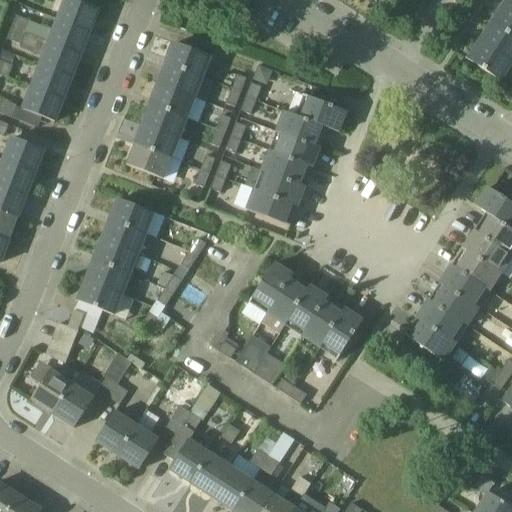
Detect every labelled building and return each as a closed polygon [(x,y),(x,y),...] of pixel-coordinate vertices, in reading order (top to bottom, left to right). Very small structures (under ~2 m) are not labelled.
[(65,0),(58,19),(90,32),(99,9),(74,0),(65,0)] [(493,24),(511,36),(511,10),(504,5),(493,24)] [(16,16),(12,28),(26,33),(30,21),(16,16)] [(58,19),(50,42),(82,54),(90,32),(58,19)] [(511,36),(493,24),(481,42),(511,62),(511,36)] [(44,56),(41,65),(73,77),(82,54),(50,42),(26,33),(12,28),(7,40),(21,45),(20,47),(44,56)] [(469,60),(501,81),(511,64),(511,62),(481,42),(469,60)] [(167,64),(203,78),(211,57),(175,43),(167,64)] [(0,58),(0,60),(12,65),(15,56),(2,52),(0,58)] [(0,75),(8,78),(12,67),(0,61),(0,75)] [(159,84),(195,98),(203,78),(167,64),(159,84)] [(41,65),(32,87),(64,100),(73,77),(41,65)] [(259,67),(253,80),(268,86),(273,72),(259,67)] [(237,76),(232,89),(241,93),(246,79),(237,76)] [(159,84),(151,105),(187,119),(195,98),(159,84)] [(246,97),(256,101),(261,88),(251,84),(246,97)] [(55,122),(64,100),(32,87),(23,110),(55,122)] [(241,93),(232,89),(226,105),(235,108),(241,93)] [(291,115),(328,129),(339,133),(347,112),(299,94),(291,115)] [(246,97),(240,112),(251,116),(256,101),(246,97)] [(0,105),(0,113),(11,118),(16,106),(2,100),(0,105)] [(151,105),(144,125),(179,139),(187,119),(151,105)] [(328,129),(291,115),(285,112),(277,133),(282,135),(282,134),(315,147),(315,146),(322,128),(328,130),(328,129)] [(221,116),(216,130),(225,133),(231,120),(221,116)] [(0,135),(4,138),(8,126),(0,122),(0,135)] [(230,137),(241,141),(246,128),(235,124),(230,137)] [(144,125),(136,146),(171,159),(179,139),(144,125)] [(210,145),(219,149),(225,133),(216,130),(210,145)] [(282,134),(282,135),(275,153),(275,154),(307,166),(307,167),(313,169),(321,148),(315,146),(315,147),(282,134)] [(225,151),(235,155),(241,141),(230,137),(225,151)] [(4,160),(36,173),(45,150),(13,138),(4,160)] [(136,146),(128,166),(163,180),(171,159),(136,146)] [(275,154),(275,153),(270,151),(262,172),(267,174),(268,173),(300,186),(300,185),(307,167),(307,166),(275,154)] [(209,174),(215,160),(206,156),(200,171),(209,174)] [(0,184),(27,196),(36,173),(4,160),(0,170),(0,184)] [(216,175),(226,179),(231,166),(221,162),(216,175)] [(209,174),(200,171),(194,185),(204,188),(209,174)] [(267,174),(260,192),(260,193),(292,205),(292,206),(298,208),(306,187),(300,185),(300,186),(268,173),(267,174)] [(221,194),(226,179),(216,175),(210,190),(221,194)] [(0,184),(0,211),(18,218),(27,196),(0,184)] [(476,207),(487,213),(511,230),(511,228),(511,226),(511,203),(489,188),(476,207)] [(260,192),(255,190),(247,211),(291,227),(291,226),(285,224),(292,206),(292,205),(260,193),(260,192)] [(119,200),(111,220),(146,234),(154,214),(119,200)] [(0,211),(0,237),(10,241),(18,218),(0,211)] [(491,217),(480,234),(480,235),(509,254),(508,254),(511,256),(511,230),(487,213),(486,214),(491,217)] [(146,234),(111,220),(103,240),(138,254),(146,234)] [(480,235),(480,234),(475,231),(463,249),(468,252),(497,271),(508,254),(509,254),(480,235)] [(10,241),(0,237),(0,263),(1,264),(10,241)] [(206,245),(198,239),(189,254),(197,259),(206,245)] [(138,254),(103,240),(95,261),(130,275),(138,254)] [(468,252),(457,269),(491,292),(502,274),(497,271),(468,252)] [(189,254),(185,259),(180,266),(188,272),(197,259),(189,254)] [(141,257),(136,268),(147,273),(151,262),(141,257)] [(130,275),(95,261),(87,281),(122,295),(130,275)] [(290,280),(291,281),(294,276),(275,264),(250,303),(251,303),(254,298),(271,309),(290,280)] [(440,284),(445,287),(479,309),(480,309),(485,312),(495,296),(490,292),(491,292),(457,269),(452,266),(440,284)] [(173,277),(166,288),(174,294),(181,282),(173,277)] [(307,291),(291,281),(290,280),(271,309),(262,323),(280,335),(289,321),(308,292),(307,291)] [(93,337),(103,311),(114,316),(122,295),(87,281),(79,302),(75,311),(84,315),(78,331),(93,337)] [(310,286),(307,291),(308,292),(289,321),(305,332),(306,332),(325,303),(325,304),(329,298),(310,286)] [(445,287),(434,304),(463,323),(468,327),(468,326),(479,309),(445,287)] [(166,288),(156,303),(165,308),(174,294),(166,288)] [(417,319),(422,322),(422,321),(451,340),(452,340),(457,343),(462,346),(472,329),(468,326),(468,327),(463,323),(434,304),(429,300),(417,319)] [(342,314),(325,304),(325,303),(306,332),(305,332),(302,337),(321,349),(324,344),(323,343),(342,314)] [(323,343),(324,344),(340,354),(337,359),(338,360),(363,321),(345,309),(342,314),(323,343)] [(75,311),(69,327),(78,331),(84,315),(75,311)] [(148,315),(141,327),(149,332),(157,320),(148,315)] [(445,362),(457,343),(452,340),(451,340),(422,321),(422,322),(411,338),(406,335),(406,336),(445,362)] [(78,331),(69,327),(59,323),(47,355),(66,363),(78,331)] [(235,362),(252,373),(255,375),(267,355),(272,348),(252,336),(235,362)] [(231,359),(237,350),(225,342),(218,351),(231,359)] [(417,355),(405,346),(399,355),(411,364),(417,355)] [(132,362),(118,353),(112,363),(103,377),(106,379),(98,392),(108,399),(117,386),(132,362)] [(255,375),(272,385),(284,366),(267,355),(255,375)] [(511,373),(511,363),(508,361),(499,374),(507,380),(511,373)] [(482,378),(491,385),(499,374),(490,367),(482,378)] [(53,415),(73,384),(51,370),(32,400),(53,415)] [(499,392),(507,380),(499,374),(491,385),(490,386),(499,392)] [(283,379),(277,389),(285,394),(291,385),(283,379)] [(75,429),(95,398),(73,384),(53,415),(75,429)] [(285,394),(302,405),(308,395),(291,385),(285,394)] [(511,407),(511,385),(501,401),(511,409),(511,407)] [(117,386),(108,399),(120,406),(128,393),(117,386)] [(208,386),(189,415),(190,415),(181,429),(193,437),(221,394),(208,386)] [(159,440),(151,434),(161,419),(148,411),(149,409),(148,408),(137,426),(118,456),(140,470),(159,440)] [(190,415),(189,415),(179,408),(160,436),(171,443),(181,429),(190,415)] [(118,456),(137,426),(116,412),(96,442),(118,456)] [(240,434),(228,426),(220,440),(232,448),(240,434)] [(164,455),(175,462),(170,470),(191,484),(211,454),(190,441),(193,437),(181,429),(171,443),(164,455)] [(283,433),(276,444),(266,437),(259,448),(281,462),(295,440),(283,433)] [(248,465),(258,472),(267,458),(257,452),(248,465)] [(191,484),(212,498),(232,467),(211,454),(191,484)] [(269,479),(270,477),(278,465),(267,458),(258,472),(269,479)] [(284,469),(278,465),(270,477),(276,481),(284,469)] [(212,498),(234,511),(253,481),(232,467),(212,498)] [(488,492),(490,493),(495,485),(470,468),(461,481),(481,495),(483,492),(487,494),(488,492)] [(290,492),(302,499),(310,487),(298,479),(290,492)] [(253,481),(234,511),(263,511),(275,495),(253,481)] [(0,511),(9,511),(20,496),(0,483),(0,511)] [(511,511),(511,508),(490,493),(488,492),(487,494),(475,511),(511,511)] [(263,511),(293,511),(296,509),(275,495),(263,511)] [(9,511),(40,511),(42,510),(20,496),(9,511)]
